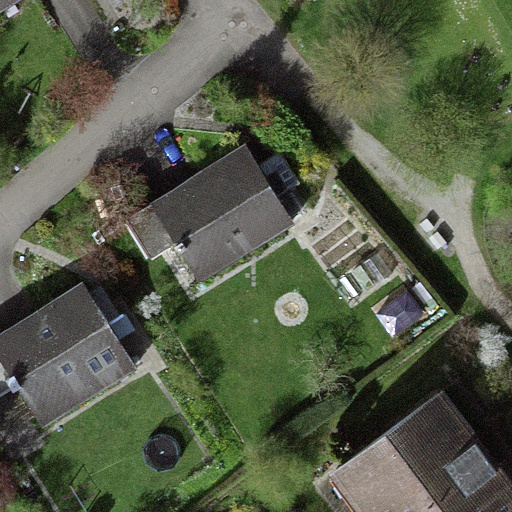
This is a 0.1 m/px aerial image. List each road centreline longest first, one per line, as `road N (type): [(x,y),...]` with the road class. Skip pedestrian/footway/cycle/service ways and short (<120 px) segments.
road 1 (track): [(511,319),(486,290),(464,216),(419,211),(242,25)]
road 2 (residential): [(0,234),(242,25)]
